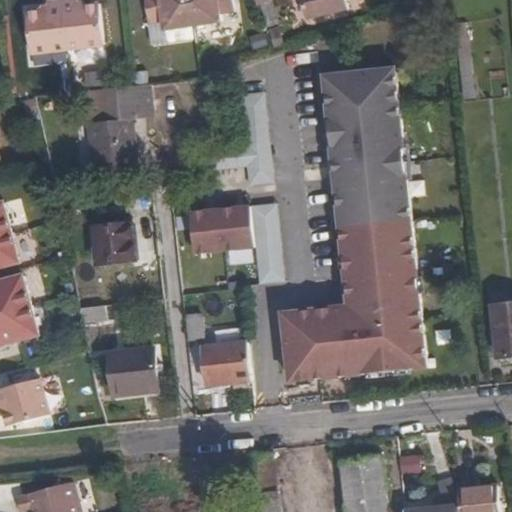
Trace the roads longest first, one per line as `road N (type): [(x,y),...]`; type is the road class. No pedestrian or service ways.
road 1 (unknown): [(273,431),(271,309),(296,296),(304,279),(283,69)]
road 2 (residential): [(511,407),(147,444)]
road 3 (unknown): [(194,439),(165,178)]
